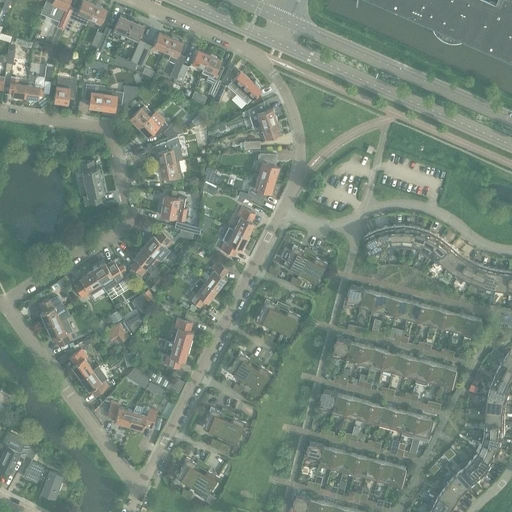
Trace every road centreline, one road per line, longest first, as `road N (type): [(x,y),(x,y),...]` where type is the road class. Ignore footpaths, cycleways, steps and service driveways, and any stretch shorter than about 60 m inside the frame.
road 1 (residential): [(0,113),(107,128),(129,219),(5,301)]
road 2 (residential): [(140,488),(282,211)]
road 3 (residential): [(282,211),(298,175),(300,139),(273,74),(253,53),(131,0)]
road 4 (residential): [(355,217),(357,237),(285,511)]
road 5 (secondary): [(278,44),(511,146)]
road 6 (secondary): [(511,120),(287,22)]
road 7 (residential): [(140,488),(5,301)]
road 8 (residential): [(511,251),(483,243),(431,209),(383,206),(355,217)]
